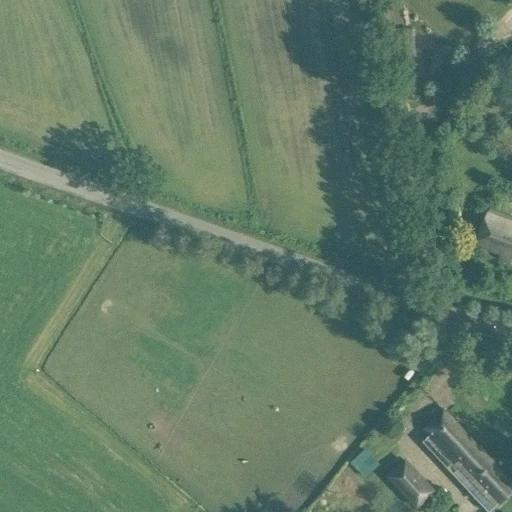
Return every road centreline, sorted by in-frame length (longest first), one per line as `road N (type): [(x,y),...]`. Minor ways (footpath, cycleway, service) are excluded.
road 1 (unclassified): [(438,311),(0,157)]
road 2 (track): [(438,311),(414,153),(424,111),(511,15)]
